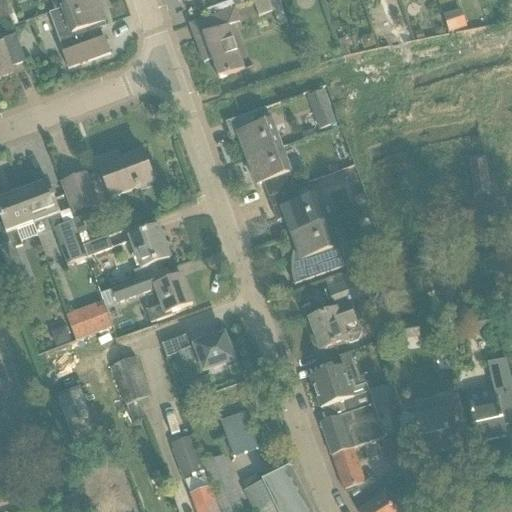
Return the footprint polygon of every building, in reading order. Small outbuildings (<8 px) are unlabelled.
[(48,14),(49,15),(89,0),(88,0),(50,0),(55,12),(48,14)] [(89,0),(49,15),(63,55),(62,55),(68,71),(110,55),(105,40),(104,40),(98,26),(104,24),(95,0),(89,0)] [(242,8),(239,0),(238,0),(231,3),(234,11),(242,8)] [(258,18),(273,13),(268,0),(263,0),(259,1),(252,4),(258,18)] [(234,11),(231,3),(223,6),(225,14),(234,11)] [(225,14),(223,6),(214,9),(217,17),(223,15),(225,14)] [(217,17),(214,9),(206,12),(208,20),(217,17)] [(444,16),(450,34),(466,29),(460,10),(444,16)] [(243,72),(223,15),(217,17),(208,20),(190,27),(195,40),(203,38),(218,81),(243,72)] [(26,26),(14,30),(18,41),(30,37),(26,26)] [(472,32),(460,35),(461,42),(473,40),(472,32)] [(364,51),(375,46),(371,35),(365,38),(362,44),(364,51)] [(460,35),(448,37),(450,45),(461,42),(460,35)] [(16,37),(0,42),(0,79),(13,75),(11,69),(25,63),(19,45),(16,37)] [(310,44),(300,47),(304,58),(314,55),(310,44)] [(421,48),(410,51),(411,59),(423,56),(421,48)] [(410,51),(398,53),(399,61),(411,59),(410,51)] [(494,53),(467,61),(480,100),(506,92),(494,53)] [(467,61),(442,69),(455,108),(480,100),(467,61)] [(442,69),(417,77),(430,117),(455,108),(442,69)] [(417,77),(391,86),(404,125),(430,117),(417,77)] [(239,137),(248,161),(280,149),(266,109),(225,124),(231,140),(239,137)] [(263,185),(268,199),(295,189),(280,149),(248,161),(257,187),(263,185)] [(98,165),(105,184),(110,199),(140,189),(154,184),(143,155),(118,164),(116,158),(98,165)] [(497,174),(486,176),(492,214),(511,211),(511,204),(507,171),(497,172),(497,174)] [(475,175),(464,177),(470,218),(492,214),(486,176),(475,178),(475,175)] [(62,185),(74,214),(84,210),(95,205),(84,177),(62,185)] [(453,178),(438,181),(440,198),(444,197),(448,221),(470,218),(464,177),(463,177),(464,179),(454,181),(453,178)] [(48,184),(21,194),(33,226),(50,220),(67,267),(73,264),(87,259),(82,247),(78,234),(74,224),(74,223),(64,227),(60,216),(48,184)] [(286,220),(292,236),(324,225),(315,199),(300,205),(295,189),(268,199),(277,223),(286,220)] [(33,226),(21,194),(0,201),(0,219),(10,245),(0,249),(0,251),(13,285),(27,280),(15,250),(22,248),(16,232),(33,226)] [(363,195),(354,199),(359,212),(368,209),(363,195)] [(74,214),(71,215),(74,223),(74,224),(81,222),(88,219),(84,210),(74,214)] [(81,222),(74,224),(78,234),(84,231),(81,222)] [(324,225),(292,236),(298,253),(294,255),(294,254),(293,254),(291,265),(292,276),(294,287),(296,287),(295,286),(345,268),(340,252),(335,254),(324,225)] [(137,283),(146,279),(162,273),(159,264),(169,260),(158,230),(140,237),(129,241),(140,271),(133,272),(137,283)] [(107,238),(82,247),(87,259),(112,250),(107,238)] [(486,244),(474,246),(476,253),(487,252),(486,244)] [(474,246),(462,247),(464,255),(476,253),(474,246)] [(511,256),(502,255),(489,257),(496,298),(511,299),(511,256)] [(485,258),(458,263),(460,274),(465,299),(491,294),(486,269),(487,269),(485,258)] [(155,289),(161,307),(145,313),(150,326),(172,318),(171,314),(192,307),(182,279),(170,283),(166,272),(162,273),(112,292),(116,303),(123,301),(155,289)] [(329,316),(310,322),(321,353),(328,350),(347,344),(347,343),(342,329),(355,324),(353,318),(367,313),(362,300),(376,295),(369,276),(347,284),(328,291),(328,292),(325,293),(329,304),(332,303),(335,310),(336,309),(337,313),(336,313),(329,316)] [(384,329),(386,342),(420,338),(418,324),(384,329)] [(64,328),(51,333),(56,347),(69,342),(64,328)] [(190,361),(191,366),(199,363),(203,375),(234,363),(225,337),(190,350),(186,338),(162,346),(167,360),(179,356),(182,364),(190,361)] [(135,360),(123,364),(137,404),(149,400),(135,360)] [(137,404),(123,364),(111,368),(125,408),(137,404)] [(321,412),(343,404),(343,403),(369,394),(366,386),(355,390),(353,383),(348,385),(343,369),(310,380),(321,412)] [(507,438),(504,426),(511,424),(511,389),(511,385),(488,390),(466,395),(469,408),(478,445),(507,438)] [(190,388),(178,392),(183,407),(195,403),(190,388)] [(327,423),(321,425),(325,439),(328,438),(330,442),(327,443),(332,457),(332,458),(353,451),(385,440),(375,413),(369,394),(343,403),(343,404),(347,416),(327,423)] [(415,420),(423,457),(452,450),(450,439),(465,435),(461,416),(456,397),(413,406),(416,419),(415,420)] [(219,425),(232,460),(258,451),(245,416),(219,425)] [(353,451),(332,458),(344,493),(365,486),(364,484),(353,451)] [(197,459),(179,466),(185,482),(203,475),(197,459)] [(204,466),(219,511),(241,511),(222,459),(204,466)] [(311,511),(290,469),(244,492),(253,511),(311,511)] [(203,475),(185,482),(197,511),(218,511),(216,505),(203,475)] [(384,498),(376,486),(350,503),(355,511),(393,511),(384,498)]
